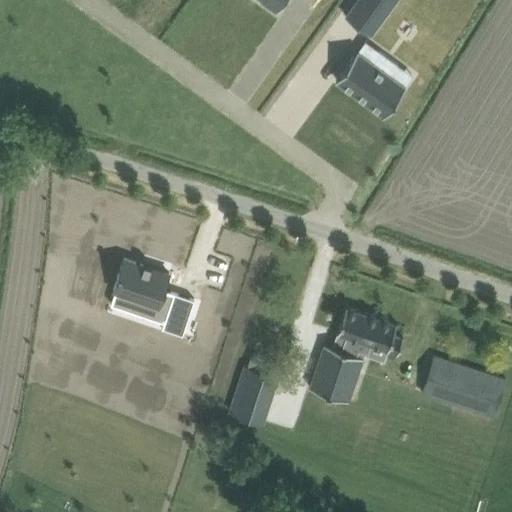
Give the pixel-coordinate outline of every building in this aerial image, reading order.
[(262,0),(276,9),(282,0),(262,0)] [(355,0),(345,15),(371,33),(394,0),(355,0)] [(357,50),(336,79),(384,114),(406,85),(405,85),(391,74),(398,64),(380,51),(372,61),(358,50),(357,50)] [(116,290),(111,303),(141,313),(145,300),(169,308),(163,327),(164,327),(184,333),(196,299),(176,292),(165,288),(170,272),(151,266),(152,264),(151,263),(150,266),(145,264),(146,262),(145,261),(144,264),(124,257),(114,289),(116,290)] [(387,348),(388,349),(389,348),(398,351),(397,352),(398,352),(404,337),(403,336),(402,337),(393,334),(397,322),(396,322),(396,323),(347,306),(348,306),(347,305),(338,332),(339,333),(339,332),(347,334),(342,349),(325,343),(310,387),(349,401),(364,357),(358,354),(359,349),(368,352),(373,338),(389,343),(387,348)] [(246,366),(231,411),(257,420),(276,362),(252,354),(248,366),(246,366)] [(494,416),(506,378),(435,355),(422,393),(494,416)]
